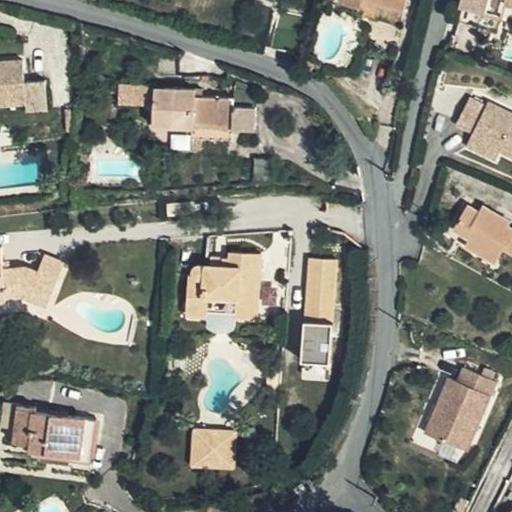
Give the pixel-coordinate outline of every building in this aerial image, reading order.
[(375,17),(379,1),(376,0),(362,0),(360,8),(359,12),(375,17)] [(376,0),(379,1),(404,9),(406,0),(376,0)] [(511,0),(462,0),(461,6),(486,12),(489,0),(504,0),(504,4),(511,6),(511,0)] [(501,16),(504,4),(504,0),(489,0),(486,12),(501,16)] [(486,12),(461,6),(457,20),(483,26),(486,12)] [(273,47),(300,52),(307,16),(280,11),(273,47)] [(497,30),(501,16),(486,12),(483,26),(497,30)] [(0,103),(26,102),(26,112),(49,110),(47,80),(24,81),(23,60),(0,61),(0,103)] [(122,81),(122,102),(155,102),(155,81),(122,81)] [(195,97),(195,88),(156,86),(155,125),(194,127),(194,121),(233,122),(233,128),(233,129),(256,129),(256,107),(233,106),(233,98),(203,97),(195,97)] [(203,88),(195,88),(195,97),(203,97),(203,88)] [(511,116),(502,112),(504,108),(489,100),(487,104),(468,95),(456,122),(473,130),(471,134),(500,148),(511,153),(511,116)] [(511,116),(511,111),(504,108),(502,112),(511,116)] [(497,157),(500,148),(471,134),(467,143),(497,157)] [(87,169),(90,152),(79,150),(76,166),(87,169)] [(511,251),(511,227),(510,226),(511,221),(511,220),(483,205),(479,211),(466,204),(454,228),(469,237),(466,244),(497,261),(505,247),(511,251)] [(0,298),(25,296),(48,304),(65,262),(45,254),(38,271),(26,267),(5,269),(3,246),(0,246),(0,298)] [(253,314),(257,251),(229,249),(228,256),(222,255),(221,264),(207,262),(199,262),(197,262),(195,262),(194,263),(192,264),(190,268),(190,270),(190,271),(186,271),(183,309),(204,311),(205,293),(233,295),(232,313),(253,314)] [(222,255),(208,254),(207,262),(221,264),(222,255)] [(339,256),(313,255),(310,317),(335,318),(339,256)] [(439,417),(431,415),(425,431),(469,451),(496,379),(464,366),(458,381),(447,377),(435,405),(442,408),(439,417)] [(34,405),(6,402),(4,426),(17,427),(15,441),(31,443),(30,449),(92,458),(96,419),(33,411),(34,405)] [(435,405),(431,415),(439,417),(442,408),(435,405)] [(234,430),(194,428),(192,462),(232,464),(234,430)] [(302,479),(296,485),(301,491),(308,486),(302,479)]
